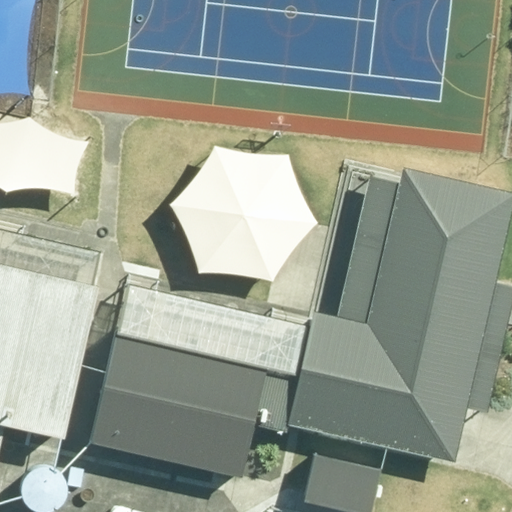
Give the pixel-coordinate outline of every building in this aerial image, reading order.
[(81,160),(0,139),(0,203),(66,221),(81,160)] [(305,150),(223,145),(193,203),(217,266),(294,269),(330,211),(305,150)] [(395,346),(330,331),(307,431),(495,474),(511,400),(511,183),(437,166),(395,346)] [(0,267),(0,421),(86,444),(124,301),(0,267)] [(298,379),(155,339),(123,452),(266,492),(298,379)] [(61,511),(67,475),(23,469),(16,511),(61,511)]
